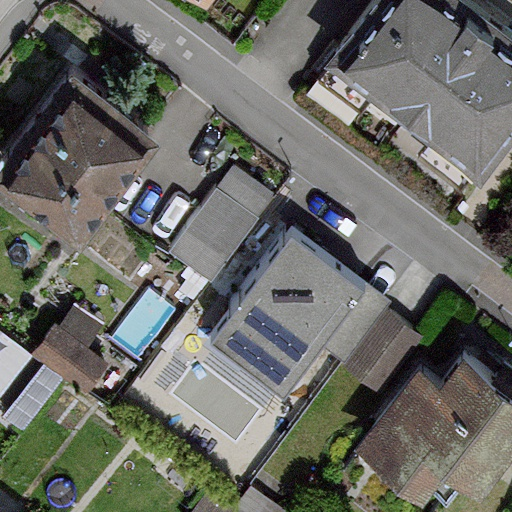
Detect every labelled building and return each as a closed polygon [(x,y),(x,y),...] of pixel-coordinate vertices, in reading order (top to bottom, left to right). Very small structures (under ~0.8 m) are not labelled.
[(511,28),(475,0),(361,0),(325,47),(479,164),(511,120),(511,28)] [(0,160),(79,217),(153,115),(69,55),(0,151),(0,160)] [(271,188),(231,160),(171,245),(210,273),(271,188)] [(387,290),(293,220),(213,326),(284,378),(319,331),(343,349),(387,290)] [(421,328),(388,304),(348,359),(381,383),(421,328)] [(58,315),(35,344),(68,369),(85,383),(108,354),(58,315)] [(511,428),(511,374),(463,336),(438,368),(419,353),(358,431),(422,481),(447,448),(478,472),(511,428)] [(250,511),(209,483),(187,511),(250,511)]
